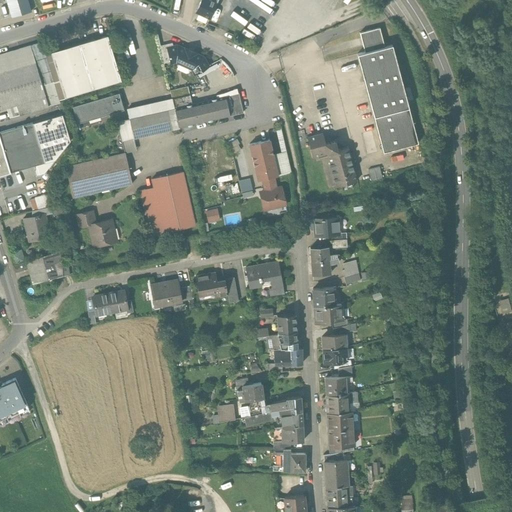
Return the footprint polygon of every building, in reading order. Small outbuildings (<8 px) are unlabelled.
[(27,0),(6,0),(12,17),(31,12),(27,0)] [(200,0),(196,11),(209,17),(217,0),(200,0)] [(392,45),(384,47),(379,28),(359,33),(364,53),(357,55),(383,153),(418,144),(392,45)] [(107,35),(51,52),(64,97),(120,80),(107,35)] [(30,46),(0,54),(0,109),(16,105),(19,115),(48,106),(57,103),(51,83),(50,72),(46,59),(41,43),(30,46)] [(172,43),(159,46),(163,63),(170,62),(171,62),(168,49),(173,47),(172,43)] [(196,54),(184,48),(184,49),(177,46),(173,47),(168,49),(171,62),(170,62),(170,63),(179,61),(180,61),(180,63),(188,66),(190,65),(190,66),(195,74),(207,67),(203,58),(196,55),(196,54)] [(188,87),(170,91),(172,99),(174,108),(192,104),(188,87)] [(118,93),(72,107),(79,130),(90,127),(88,121),(109,115),(108,111),(120,107),(122,105),(118,93)] [(238,93),(225,97),(229,116),(243,113),(238,93)] [(192,104),(174,108),(178,128),(179,128),(229,116),(225,97),(192,104)] [(152,114),(139,117),(137,107),(127,110),(129,119),(116,122),(121,142),(178,128),(174,108),(172,99),(149,104),(152,114)] [(33,123),(0,132),(0,175),(45,163),(33,123)] [(291,173),(280,129),(275,130),(281,152),(272,154),(277,176),(291,173)] [(347,148),(337,151),(335,141),(325,144),(322,134),(307,138),(312,158),(327,154),(336,187),(356,182),(347,148)] [(236,139),(227,145),(230,150),(238,145),(239,144),(236,139)] [(269,140),(249,145),(257,181),(261,180),(274,177),(277,176),(272,154),(269,140)] [(230,150),(228,150),(231,155),(240,150),(238,145),(230,150)] [(125,153),(65,167),(72,198),(132,184),(125,153)] [(380,163),(369,166),(372,178),(383,175),(380,163)] [(152,188),(139,191),(149,237),(195,226),(182,172),(150,179),(152,188)] [(274,177),(261,180),(264,191),(277,188),(274,177)] [(264,191),(260,192),(264,210),(285,205),(281,187),(277,188),(264,191)] [(28,199),(31,210),(45,206),(42,195),(28,199)] [(50,207),(33,211),(34,217),(45,214),(45,215),(52,213),(50,207)] [(93,211),(76,215),(79,228),(89,226),(89,225),(95,224),(93,211)] [(212,211),(205,212),(208,222),(214,221),(212,211)] [(34,217),(23,219),(27,236),(37,234),(38,239),(50,236),(45,215),(45,214),(34,217)] [(336,218),(324,219),(321,219),(314,220),(315,236),(331,235),(337,234),(337,233),(337,231),(339,230),(338,222),(336,221),(336,218)] [(95,224),(89,225),(89,226),(94,247),(116,241),(111,220),(95,224)] [(346,240),(331,241),(332,248),(347,247),(346,240)] [(328,247),(310,248),(311,261),(329,260),(328,256),(328,247)] [(401,248),(395,250),(397,258),(403,256),(401,248)] [(21,251),(10,254),(13,265),(25,262),(23,260),(21,251)] [(60,252),(42,257),(48,280),(62,276),(62,260),(60,252)] [(340,257),(329,260),(329,265),(331,265),(332,265),(345,261),(344,258),(342,259),(341,256),(340,257)] [(25,262),(13,265),(16,273),(28,269),(33,285),(48,280),(42,257),(25,262)] [(329,260),(311,261),(312,275),(330,274),(329,265),(329,260)] [(355,260),(343,264),(345,270),(342,271),(344,278),(359,274),(355,260)] [(278,262),(245,268),(249,288),(261,286),(260,282),(262,281),(261,278),(269,277),(271,289),(283,287),(278,262)] [(368,271),(360,273),(362,280),(370,278),(370,277),(368,271)] [(215,273),(195,277),(198,293),(213,290),(215,298),(227,295),(224,279),(217,281),(215,273)] [(359,274),(344,278),(346,285),(361,280),(359,274)] [(233,278),(224,279),(227,295),(229,303),(238,302),(233,278)] [(177,280),(150,286),(154,307),(181,301),(179,288),(177,280)] [(190,286),(179,288),(181,301),(193,299),(190,286)] [(333,288),(313,289),(314,307),(334,305),(333,288)] [(123,291),(108,294),(111,313),(126,310),(125,301),(123,291)] [(380,293),(371,296),(374,302),(382,299),(380,293)] [(108,294),(93,297),(95,311),(96,316),(111,313),(108,294)] [(511,315),(511,312),(509,295),(495,298),(499,318),(511,315)] [(131,300),(125,301),(126,310),(126,313),(133,312),(131,300)] [(334,305),(314,307),(315,323),(332,322),(333,322),(333,321),(342,320),(341,305),(334,305)] [(272,310),(260,311),(260,318),(272,317),(272,310)] [(95,311),(87,313),(88,315),(90,324),(96,323),(94,316),(96,316),(95,311)] [(295,315),(276,316),(277,333),(278,333),(296,331),(295,315)] [(342,320),(333,321),(333,322),(332,322),(333,328),(347,325),(347,319),(342,320)] [(355,323),(347,325),(347,331),(356,331),(355,323)] [(347,325),(333,328),(333,335),(345,334),(345,335),(348,335),(347,331),(347,325)] [(267,329),(256,330),(257,338),(267,337),(268,336),(267,329)] [(296,331),(278,333),(277,335),(279,343),(290,342),(297,342),(296,331)] [(333,335),(332,335),(332,336),(322,337),(323,350),(346,348),(345,335),(345,334),(333,335)] [(268,336),(267,337),(269,349),(274,349),(280,349),(279,343),(277,335),(268,336)] [(394,338),(386,339),(387,348),(395,347),(394,338)] [(323,350),(324,364),(347,362),(346,348),(323,350)] [(301,349),(290,349),(290,355),(291,365),(301,364),(301,349)] [(290,355),(274,356),(274,364),(281,365),(291,365),(290,355)] [(262,373),(255,364),(251,364),(252,373),(262,373)] [(351,366),(337,369),(338,377),(345,376),(346,382),(352,381),(351,366)] [(338,377),(324,377),(326,394),(346,393),(346,382),(345,376),(338,377)] [(247,378),(235,380),(236,388),(248,385),(247,378)] [(14,381),(3,386),(2,385),(0,386),(0,414),(4,413),(3,411),(15,405),(16,407),(24,404),(14,381)] [(400,381),(395,383),(397,393),(392,393),(394,402),(403,400),(400,381)] [(248,385),(236,388),(238,396),(241,395),(242,397),(238,398),(239,402),(251,400),(263,398),(260,383),(248,385)] [(346,393),(326,394),(327,413),(349,411),(348,393),(346,393)] [(300,397),(286,400),(277,402),(277,403),(265,405),(264,403),(252,406),(243,407),(242,409),(244,417),(260,413),(273,410),(279,409),(289,406),(291,412),(301,412),(300,397)] [(232,405),(221,406),(223,423),(234,420),(232,405)] [(301,412),(291,412),(289,406),(279,409),(273,410),(273,415),(274,415),(281,413),(282,425),(292,422),(293,425),(302,426),(301,412)] [(273,415),(273,410),(260,413),(244,417),(246,426),(275,419),(274,415),(273,415)] [(327,413),(329,447),(353,446),(351,411),(349,411),(327,413)] [(302,428),(282,428),(282,442),(284,442),(289,442),(303,442),(302,428)] [(284,442),(282,442),(273,442),(273,450),(290,450),(289,442),(284,442)] [(290,454),(290,450),(273,450),(273,455),(283,455),(283,466),(273,466),(273,471),(289,472),(290,454)] [(344,452),(323,455),(324,462),(344,460),(344,452)] [(290,454),(289,472),(305,472),(305,454),(290,454)] [(344,460),(324,462),(325,489),(346,486),(349,486),(349,485),(348,460),(344,460)] [(346,486),(326,489),(327,507),(347,506),(347,496),(346,486)] [(305,511),(304,496),(284,498),(285,511),(305,511)] [(412,511),(412,497),(400,497),(400,511),(412,511)]
